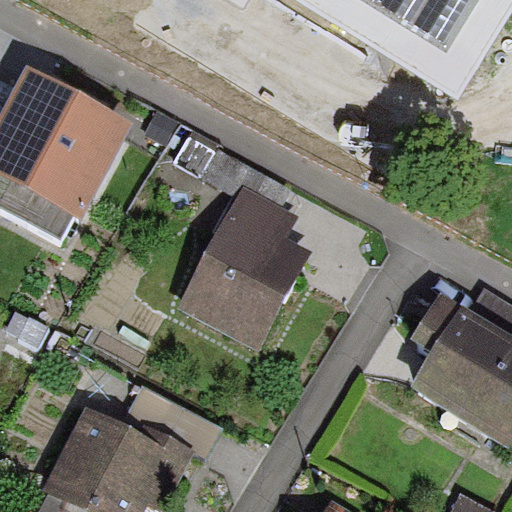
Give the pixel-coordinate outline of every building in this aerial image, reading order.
[(471,0),(387,0),(449,37),(471,0)] [(128,146),(0,83),(0,170),(93,216),(128,146)] [(298,234),(238,198),(164,320),(245,369),(301,278),(279,264),(298,234)] [(511,455),(511,369),(414,319),(370,404),(503,473),(511,455)] [(116,443),(83,425),(36,511),(175,511),(214,439),(139,400),(116,443)]
